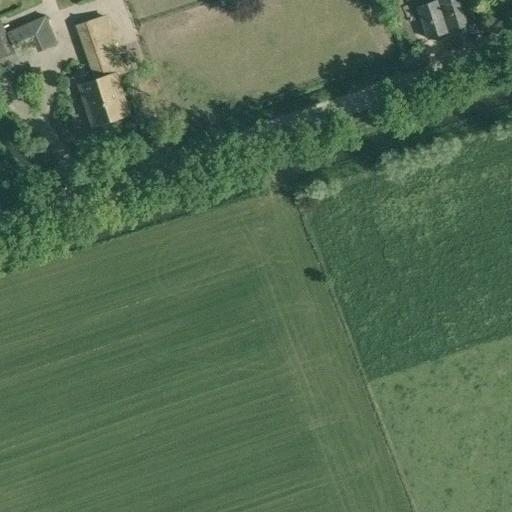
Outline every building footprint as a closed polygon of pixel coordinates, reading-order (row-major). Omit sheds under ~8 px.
[(2,0),(10,17),(34,6),(31,0),(2,0)] [(437,0),(418,7),(429,38),(473,23),(465,0),(437,0)] [(8,35),(15,51),(39,40),(43,50),(58,44),(47,17),(8,35)] [(78,26),(95,80),(81,85),(94,125),(129,113),(116,75),(125,73),(107,17),(78,26)] [(0,68),(19,60),(15,51),(8,35),(2,22),(0,23),(0,68)]
